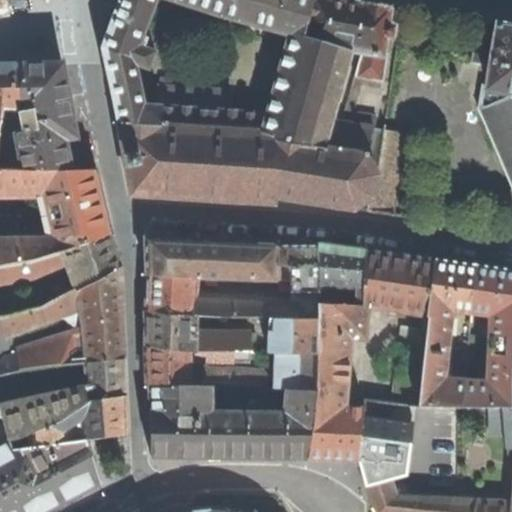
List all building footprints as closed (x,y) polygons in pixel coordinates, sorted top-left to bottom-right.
[(121,0),(104,48),(120,125),(261,134),(276,136),(276,142),(322,150),(331,122),(350,53),(327,46),(317,43),(303,39),(306,23),(311,0),(121,0)] [(311,0),(306,23),(319,25),(317,43),(327,46),(329,43),(352,50),(361,51),(341,123),(372,128),(374,116),(351,114),(360,84),(379,87),(384,56),(382,55),(390,8),(390,7),(361,2),(360,4),(352,2),(345,1),(345,0),(311,0)] [(511,26),(503,25),(503,24),(496,23),(494,24),(477,22),(471,63),(490,66),(487,86),(482,85),(477,108),(511,188),(511,26)] [(0,65),(0,134),(3,109),(17,112),(22,65),(0,65)] [(51,65),(22,65),(17,112),(21,132),(15,134),(21,168),(49,171),(70,170),(59,107),(51,65)] [(120,125),(133,195),(273,204),(275,197),(353,209),(370,199),(377,174),(375,172),(382,131),(382,130),(372,128),(341,123),(331,122),(322,150),(276,142),(276,136),(261,134),(120,125)] [(405,134),(382,131),(375,172),(377,174),(370,199),(353,209),(391,215),(405,134)] [(0,266),(26,263),(63,253),(110,233),(103,203),(96,174),(51,175),(50,174),(0,171),(0,266)] [(115,249),(110,233),(63,253),(77,289),(78,291),(120,266),(115,249)] [(146,237),(147,275),(198,277),(230,279),(277,279),(277,266),(278,246),(278,243),(224,241),(146,237)] [(299,245),(278,246),(277,266),(290,267),(291,291),(319,292),(318,271),(317,245),(299,245)] [(320,246),(317,245),(318,271),(319,292),(318,303),(362,305),(362,276),(363,252),(343,249),(320,246)] [(401,257),(363,252),(362,305),(363,307),(367,307),(427,317),(434,261),(401,257)] [(457,264),(434,261),(427,317),(426,337),(417,406),(462,406),(465,379),(444,378),(452,311),(470,313),(475,267),(457,264)] [(52,368),(84,363),(85,362),(124,358),(122,317),(120,266),(78,291),(77,289),(44,307),(0,318),(0,377),(30,371),(32,378),(53,375),(52,368)] [(511,271),(495,269),(475,267),(470,313),(488,315),(485,381),(465,379),(462,406),(503,407),(511,407),(511,375),(511,374),(511,368),(511,271)] [(146,294),(145,310),(197,315),(231,316),(269,317),(295,318),(296,320),(317,319),(318,320),(318,303),(319,292),(291,291),(290,301),(231,296),(197,295),(198,277),(147,275),(146,294)] [(332,458),(357,459),(364,407),(345,407),(350,338),(365,339),(367,307),(363,307),(362,305),(318,303),(318,320),(317,319),(316,354),(315,389),(307,458),(332,458)] [(146,328),(146,346),(196,351),(224,350),(250,351),(256,351),(256,333),(197,332),(197,315),(145,310),(146,328)] [(268,352),(276,352),(316,354),(317,319),(296,320),(296,321),(269,319),(268,352)] [(391,403),(417,406),(426,337),(398,334),(391,403)] [(148,383),(151,382),(190,383),(190,361),(250,362),(250,351),(224,350),(196,351),(146,346),(147,366),(148,383)] [(276,352),(275,387),(315,389),(316,354),(276,352)] [(125,379),(124,358),(85,362),(84,363),(87,388),(0,407),(0,418),(3,418),(11,441),(30,434),(57,422),(88,402),(125,396),(125,379)] [(197,366),(198,383),(210,383),(225,384),(266,387),(267,376),(263,370),(197,366)] [(151,382),(152,456),(214,456),(307,458),(315,389),(275,387),(266,387),(225,384),(210,383),(198,383),(190,383),(151,382)] [(126,414),(125,396),(88,402),(57,422),(30,434),(32,447),(71,442),(68,428),(77,424),(83,428),(84,440),(86,439),(126,434),(126,414)] [(511,511),(511,407),(503,407),(508,461),(511,460),(511,501),(395,496),(390,479),(365,487),(373,504),(377,511),(511,511)] [(99,484),(86,439),(84,440),(71,442),(32,447),(13,450),(10,442),(0,447),(0,511),(46,511),(63,503),(99,484)]
